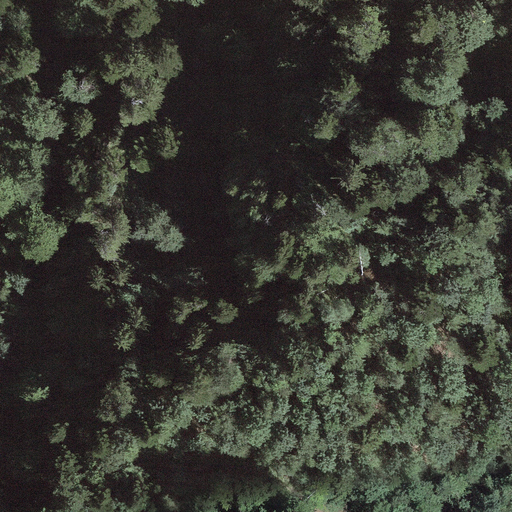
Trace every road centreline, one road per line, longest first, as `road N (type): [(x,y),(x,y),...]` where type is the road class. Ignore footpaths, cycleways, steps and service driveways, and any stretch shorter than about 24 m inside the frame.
road 1 (motorway): [(67,0),(473,511)]
road 2 (motorway): [(511,101),(431,0)]
